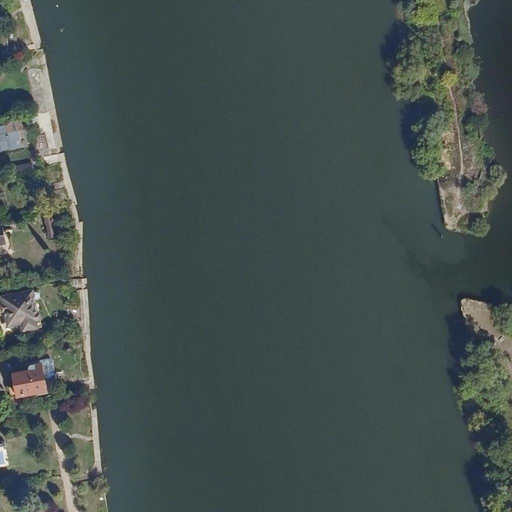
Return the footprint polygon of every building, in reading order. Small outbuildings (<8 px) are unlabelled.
[(7,141),(7,145),(10,145),(10,147),(23,144),(20,132),(24,131),(22,121),(0,125),(0,135),(1,136),(3,142),(7,141)] [(47,134),(38,135),(38,149),(48,149),(47,134)] [(54,221),(47,222),(51,244),(58,243),(54,221)] [(40,306),(39,306),(37,295),(1,302),(3,316),(6,315),(10,332),(26,329),(27,335),(41,332),(39,324),(44,324),(40,306)] [(32,370),(32,373),(16,377),(18,388),(13,389),(16,400),(20,399),(37,396),(36,394),(49,392),(48,381),(52,380),(55,376),(53,367),(49,365),(34,368),(32,370)]
